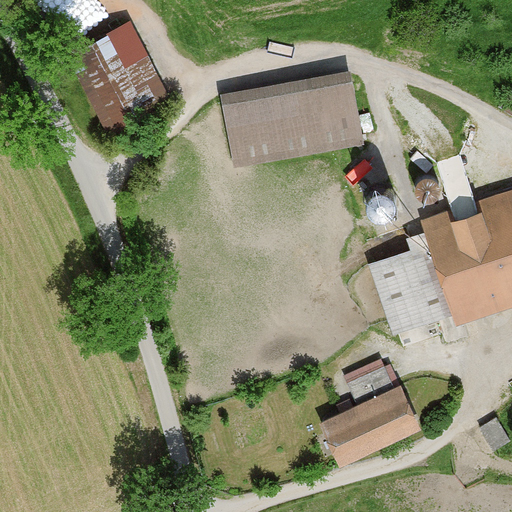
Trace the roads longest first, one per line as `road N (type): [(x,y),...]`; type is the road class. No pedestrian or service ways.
road 1 (unclassified): [(0,10),(94,184),(194,511)]
road 2 (track): [(511,127),(422,80),(298,59),(229,75),(94,184)]
road 3 (track): [(231,511),(416,452),(511,366)]
